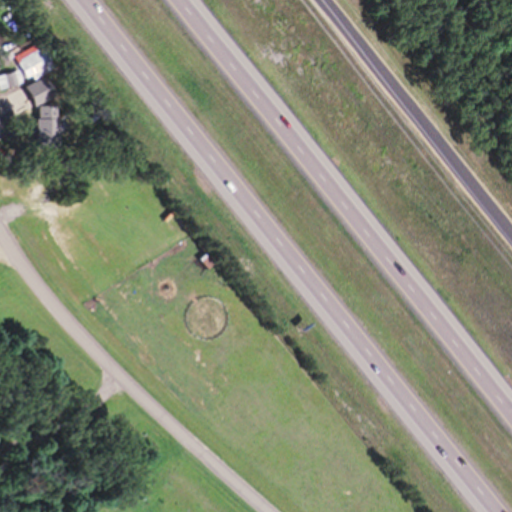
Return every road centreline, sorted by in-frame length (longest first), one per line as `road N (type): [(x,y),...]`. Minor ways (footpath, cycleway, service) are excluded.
road 1 (motorway): [(81,0),(134,76),(499,511)]
road 2 (motorway): [(511,405),(188,0)]
road 3 (residential): [(273,511),(39,294),(0,244)]
road 4 (residential): [(511,252),(304,0)]
